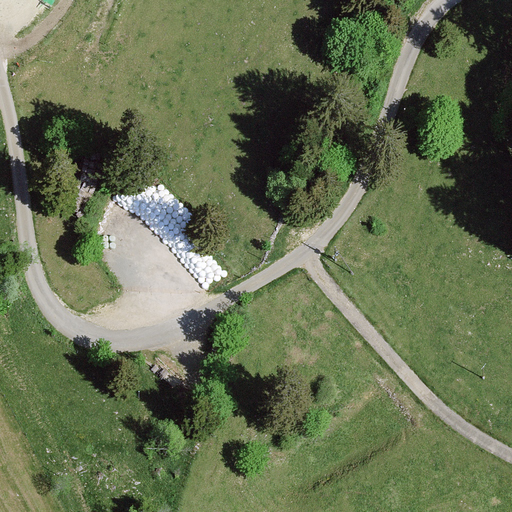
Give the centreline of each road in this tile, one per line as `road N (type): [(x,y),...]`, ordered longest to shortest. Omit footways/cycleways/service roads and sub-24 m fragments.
road 1 (unclassified): [(304,254),(175,336),(117,346),(87,339),(63,322),(38,286),(0,85)]
road 2 (unclassified): [(304,254),(428,404),(511,455)]
road 3 (unclassified): [(436,0),(411,34),(358,180),(304,254)]
